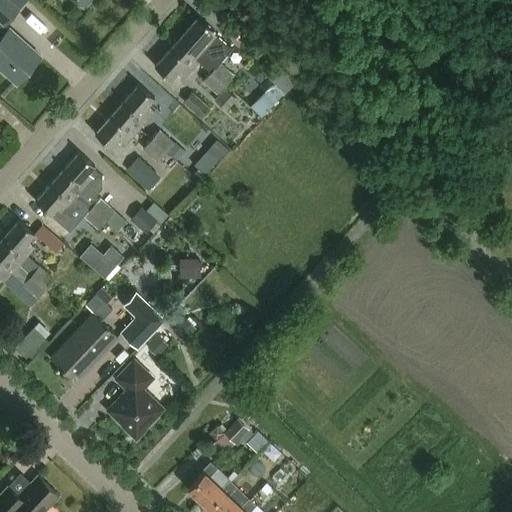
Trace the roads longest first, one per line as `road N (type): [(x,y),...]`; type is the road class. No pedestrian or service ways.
road 1 (residential): [(0,188),(168,0)]
road 2 (unclassified): [(138,511),(0,378)]
